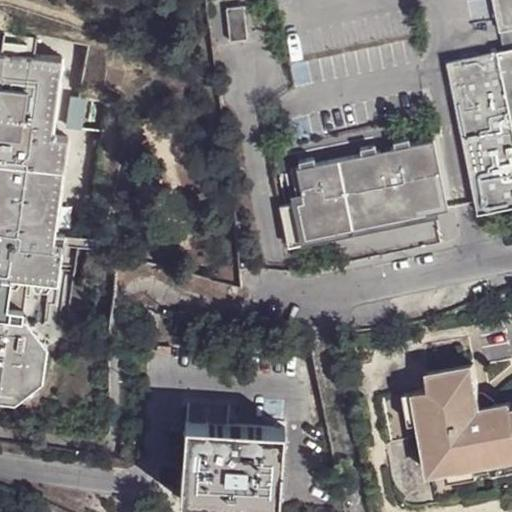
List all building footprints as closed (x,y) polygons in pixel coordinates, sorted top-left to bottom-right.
[(511,0),(490,0),(496,28),(511,24),(511,0)] [(511,24),(496,28),(500,47),(511,44),(511,24)] [(511,44),(500,47),(443,57),(472,210),(511,202),(511,44)] [(51,243),(61,169),(64,142),(48,138),(58,62),(0,53),(0,277),(24,281),(54,285),(59,244),(51,243)] [(441,203),(427,133),(403,138),(388,141),(384,142),(391,175),(380,177),(374,144),(370,145),(355,147),(308,157),(293,160),(289,160),(295,185),(296,194),(285,196),(273,198),(279,234),(430,205),(441,203)] [(403,138),(402,133),(387,135),(388,141),(403,138)] [(370,145),(369,139),(353,142),(355,147),(370,145)] [(384,142),(374,144),(380,177),(391,175),(384,142)] [(308,157),(307,151),(292,154),(293,160),(308,157)] [(0,277),(0,317),(18,321),(24,281),(0,277)] [(0,402),(10,404),(38,383),(42,349),(22,321),(18,321),(0,317),(0,402)] [(412,386),(418,416),(428,470),(442,466),(473,461),(488,457),(511,453),(511,404),(510,405),(509,398),(478,403),(470,360),(425,369),(428,384),(412,386)] [(409,418),(418,416),(412,386),(404,388),(409,418)] [(278,507),(282,430),(227,427),(184,423),(179,500),(182,500),(182,497),(262,503),(262,506),(278,507)] [(511,464),(511,453),(488,457),(490,469),(511,464)] [(474,471),(473,461),(442,466),(445,477),(474,471)]
